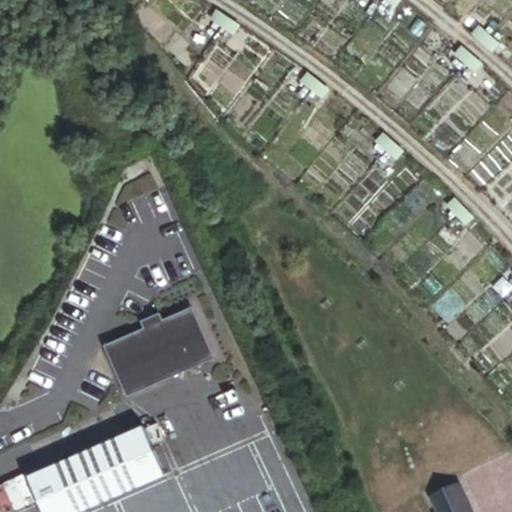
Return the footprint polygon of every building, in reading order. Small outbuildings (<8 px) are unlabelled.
[(234,35),(241,24),(221,11),(214,22),(234,35)] [(501,43),(483,28),(475,37),(493,52),(501,43)] [(483,64),(465,48),(457,57),(475,73),(483,64)] [(330,89),(312,75),(304,85),(322,98),(330,89)] [(405,150),(387,135),(379,145),(396,160),(405,150)] [(474,216),(458,200),(450,209),(465,225),(474,216)] [(216,355),(194,305),(164,319),(161,310),(143,318),(147,327),(108,344),(129,393),(216,355)] [(147,423),(31,472),(46,511),(79,511),(168,472),(147,423)] [(477,511),(462,478),(433,493),(441,511),(477,511)]
